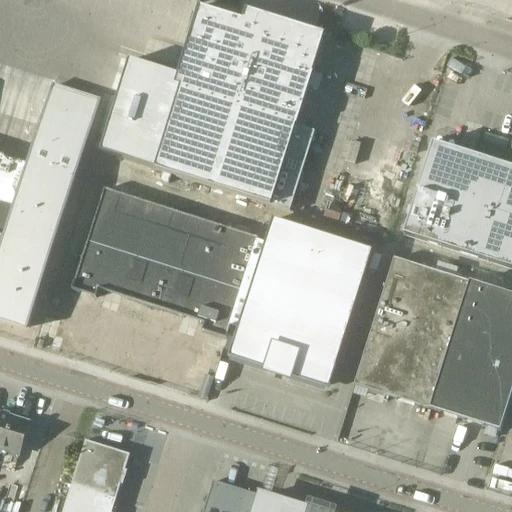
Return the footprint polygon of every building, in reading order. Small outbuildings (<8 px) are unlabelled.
[(155,171),(290,213),(315,132),(296,127),(325,36),(247,11),(243,22),(199,8),(175,86),(180,88),(155,171)] [(337,64),(332,81),(390,99),(395,82),(337,64)] [(53,89),(51,89),(27,165),(0,156),(0,315),(29,324),(28,328),(30,328),(100,104),(98,103),(97,106),(52,92),(53,89)] [(511,169),(433,144),(404,236),(511,270),(511,169)] [(88,181),(116,190),(124,162),(96,153),(88,181)] [(194,183),(164,174),(156,199),(186,208),(194,183)] [(88,181),(79,208),(107,217),(116,190),(88,181)] [(228,221),(236,197),(194,183),(186,208),(228,221)] [(149,224),(178,233),(186,208),(156,199),(149,224)] [(107,217),(79,208),(71,235),(99,244),(107,217)] [(228,221),(186,208),(178,233),(221,246),(228,221)] [(259,241),(256,249),(231,327),(238,329),(234,341),(236,342),(232,355),(270,368),(269,372),(289,378),(290,374),(328,386),(333,373),(335,374),(374,252),(273,220),(265,244),(259,241)] [(149,224),(141,248),(170,258),(178,233),(149,224)] [(178,233),(170,258),(213,271),(221,246),(178,233)] [(62,262),(90,271),(99,244),(71,235),(62,262)] [(141,248),(133,273),(163,283),(170,258),(141,248)] [(205,296),(213,271),(170,258),(163,283),(205,296)] [(355,387),(431,410),(471,284),(395,260),(355,387)] [(62,262),(54,289),(82,298),(90,271),(62,262)] [(163,283),(133,273),(125,298),(155,307),(163,283)] [(205,296),(163,283),(155,307),(198,321),(205,296)] [(511,296),(471,284),(431,410),(501,433),(511,399),(511,296)] [(82,298),(54,289),(45,318),(73,327),(82,298)] [(125,298),(118,323),(147,332),(155,307),(125,298)] [(155,307),(147,332),(190,346),(198,321),(155,307)] [(138,362),(147,332),(118,323),(108,353),(138,362)] [(181,375),(190,346),(147,332),(138,362),(181,375)] [(0,448),(20,455),(30,424),(8,417),(8,418),(0,415),(0,448)] [(86,442),(72,486),(117,500),(130,456),(86,442)] [(214,482),(204,511),(253,511),(259,496),(214,482)] [(72,486),(64,511),(112,511),(117,500),(72,486)] [(307,511),(259,496),(253,511),(307,511)]
